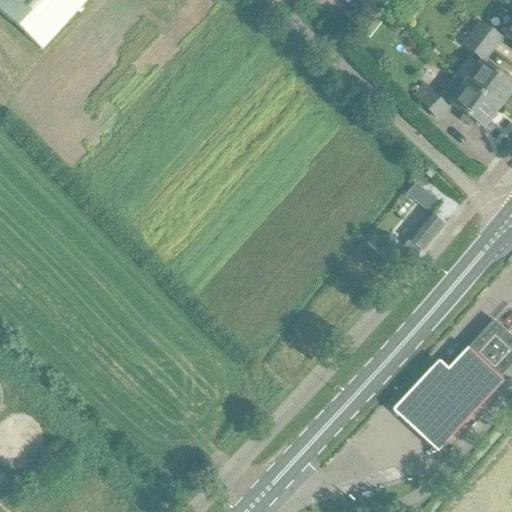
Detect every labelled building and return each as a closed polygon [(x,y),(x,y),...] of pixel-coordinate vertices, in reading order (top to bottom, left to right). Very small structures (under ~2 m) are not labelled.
[(0,0),(0,14),(40,52),(87,0),(0,0)] [(511,0),(505,0),(501,5),(511,12),(511,0)] [(465,31),(472,36),(491,50),(499,39),(480,25),(473,20),(465,31)] [(511,21),(501,37),(511,45),(511,21)] [(491,50),(472,36),(462,50),(481,64),(491,50)] [(478,66),(463,86),(496,111),(511,91),(478,66)] [(463,86),(455,80),(439,100),(481,131),(496,111),(463,86)] [(423,88),(412,99),(435,122),(446,111),(423,88)] [(414,185),(405,195),(430,216),(439,206),(414,185)] [(430,216),(403,247),(416,258),(417,259),(443,227),(430,216)] [(462,352),(483,371),(495,382),(511,364),(511,341),(490,321),(462,352)] [(440,365),(396,415),(442,459),(500,389),(468,361),(454,376),(440,365)] [(0,405),(9,397),(0,387),(0,405)]
